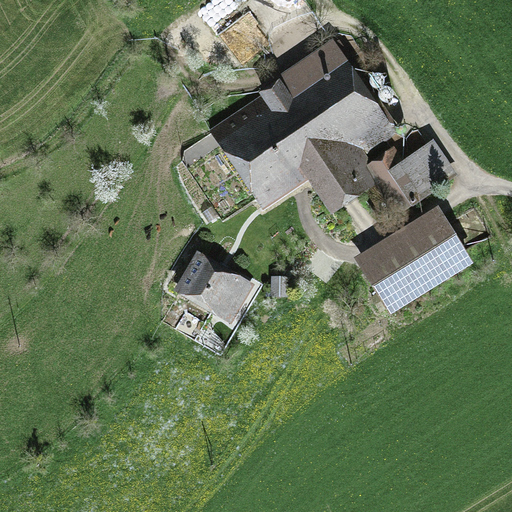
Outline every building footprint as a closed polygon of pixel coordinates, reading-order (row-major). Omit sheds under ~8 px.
[(269,90),(271,93),(222,125),(266,192),(303,167),(332,211),(375,182),(366,168),(370,165),(363,154),(392,134),(389,130),(394,126),(338,43),(269,90)] [(397,137),(399,138),(400,138),(402,138),(403,137),(404,136),(405,135),(405,133),(405,131),(404,130),(403,129),(401,128),(400,128),(398,129),(397,130),(396,131),(395,133),(395,134),(396,136),(397,137)] [(366,168),(375,182),(398,214),(452,176),(430,145),(402,164),(392,150),(370,165),(366,168)] [(429,231),(365,271),(389,310),(469,260),(444,220),(428,229),(429,231)] [(251,287),(199,257),(179,291),(231,320),(251,287)]
